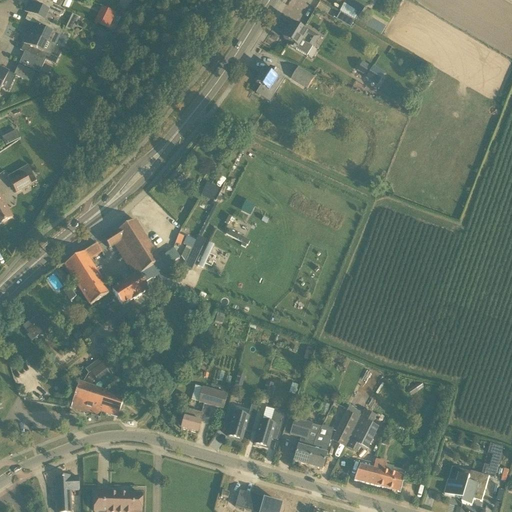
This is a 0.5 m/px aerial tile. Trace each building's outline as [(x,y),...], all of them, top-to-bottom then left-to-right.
[(57,7),(42,0),(36,0),(36,3),(38,4),(37,6),(29,2),(24,13),(38,19),(50,24),(52,19),(51,16),(47,14),(48,12),(53,14),(58,16),(59,17),(62,16),(64,11),(57,7)] [(42,0),(57,7),(60,8),(63,0),(42,0)] [(356,22),(364,8),(350,0),(347,0),(340,12),(356,22)] [(118,12),(123,9),(120,4),(115,7),(118,12)] [(114,14),(111,20),(118,24),(121,18),(114,14)] [(32,24),(28,34),(47,43),(55,46),(59,37),(57,35),(60,29),(50,24),(38,19),(35,25),(32,24)] [(71,34),(75,25),(68,22),(64,31),(71,34)] [(299,28),(292,24),(283,39),(290,43),(289,45),(297,50),(307,56),(312,47),(318,38),(300,26),(299,28)] [(39,73),(44,62),(45,62),(48,55),(43,53),(47,43),(28,34),(23,44),(34,49),(31,56),(23,53),(18,64),(39,73)] [(106,42),(98,38),(94,46),(102,50),(106,42)] [(91,54),(86,58),(90,63),(96,59),(91,54)] [(371,69),(363,64),(358,71),(366,77),(365,79),(376,86),(384,73),(373,67),(371,69)] [(29,84),(34,74),(18,66),(13,76),(29,84)] [(0,90),(9,72),(0,68),(0,90)] [(268,92),(279,74),(270,68),(267,72),(263,70),(255,83),(260,86),(255,95),(270,104),(275,96),(268,92)] [(307,89),(313,78),(298,68),(291,78),(307,89)] [(51,83),(57,87),(61,80),(55,77),(51,83)] [(94,112),(96,108),(83,98),(80,103),(94,112)] [(16,131),(2,138),(6,146),(20,139),(16,131)] [(17,194),(31,185),(31,184),(36,181),(28,166),(15,173),(18,177),(10,182),(17,194)] [(0,224),(12,218),(7,209),(0,197),(0,224)] [(247,201),(243,211),(252,215),(257,205),(247,201)] [(114,245),(135,277),(151,267),(159,262),(134,220),(103,240),(109,249),(114,245)] [(196,264),(204,268),(216,245),(208,241),(208,240),(199,236),(197,240),(187,236),(183,244),(187,245),(178,262),(194,270),(196,264)] [(97,244),(90,248),(95,256),(102,252),(97,244)] [(110,294),(89,260),(83,253),(64,265),(89,306),(110,294)] [(159,262),(151,267),(157,276),(161,283),(170,277),(164,268),(160,261),(159,262)] [(153,278),(157,276),(151,267),(135,277),(112,291),(122,307),(148,290),(143,282),(152,277),(153,278)] [(34,340),(41,334),(40,334),(43,332),(49,328),(41,319),(26,331),(34,340)] [(81,329),(73,335),(76,339),(85,333),(81,329)] [(118,418),(124,397),(95,388),(99,383),(95,378),(118,362),(122,368),(128,365),(122,357),(117,360),(113,356),(88,374),(83,383),(78,382),(72,408),(99,417),(101,412),(118,418)] [(238,373),(235,385),(242,387),(245,375),(238,373)] [(266,382),(263,394),(270,396),(274,384),(266,382)] [(414,386),(408,391),(411,396),(418,391),(414,386)] [(202,388),(198,402),(222,409),(226,394),(202,388)] [(234,414),(228,437),(242,441),(244,431),(251,433),(259,405),(248,402),(244,416),(234,414)] [(346,448),(350,439),(349,438),(359,419),(361,413),(349,407),(346,412),(331,441),(346,448)] [(261,421),(255,444),(269,448),(272,438),(278,440),(287,412),(275,408),(271,423),(261,421)] [(179,428),(181,429),(181,430),(197,434),(200,422),(202,414),(187,410),(186,412),(184,420),(181,419),(179,420),(178,422),(177,424),(178,426),(179,428)] [(300,439),(293,462),(308,466),(314,442),(307,440),(312,424),(294,419),(289,436),(300,439)] [(350,439),(346,448),(357,453),(360,446),(368,450),(379,428),(371,425),(360,420),(350,439)] [(316,443),(314,442),(308,466),(322,470),(328,449),(316,445),(316,443)] [(489,465),(486,464),(483,474),(497,477),(504,447),(494,445),(489,465)] [(358,465),(354,481),(400,493),(404,477),(383,471),(386,462),(375,460),(374,464),(373,469),(358,465)] [(470,478),(459,475),(457,483),(449,480),(445,495),(463,500),(462,504),(472,506),(474,500),(482,502),(489,477),(471,472),(470,478)] [(78,477),(69,477),(56,478),(57,511),(70,511),(70,492),(78,491),(78,477)] [(240,490),(235,506),(255,511),(279,511),(282,505),(265,500),(266,498),(240,490)] [(140,511),(141,496),(112,495),(112,492),(95,491),(93,511),(140,511)]
